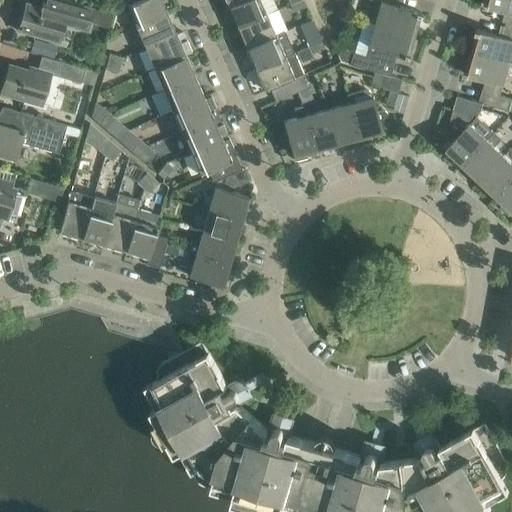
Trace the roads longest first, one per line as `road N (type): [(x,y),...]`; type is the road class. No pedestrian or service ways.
road 1 (residential): [(277,322),(77,268),(0,292)]
road 2 (residential): [(303,215),(204,0)]
road 3 (residential): [(459,364),(429,386),(393,397),(356,395),(321,381),(294,355),(277,322)]
road 4 (residential): [(399,184),(451,0)]
road 5 (residential): [(399,184),(441,202),(468,228),(484,261)]
